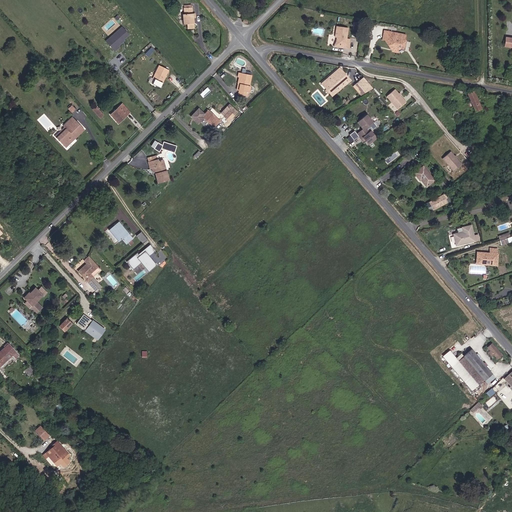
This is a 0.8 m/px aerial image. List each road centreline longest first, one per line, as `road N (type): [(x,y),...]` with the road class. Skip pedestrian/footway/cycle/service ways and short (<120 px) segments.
road 1 (unclassified): [(511,351),(255,55)]
road 2 (unclassified): [(241,39),(0,276)]
road 3 (unclassified): [(255,55),(279,48),(511,91)]
